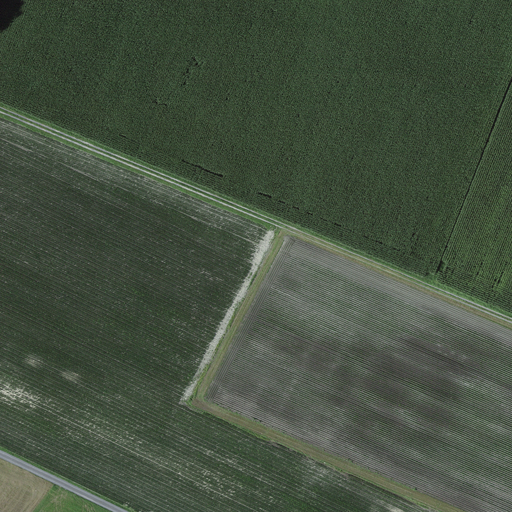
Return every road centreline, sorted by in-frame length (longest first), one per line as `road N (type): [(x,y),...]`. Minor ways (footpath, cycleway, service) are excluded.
road 1 (track): [(511,314),(0,110)]
road 2 (track): [(0,454),(121,511)]
